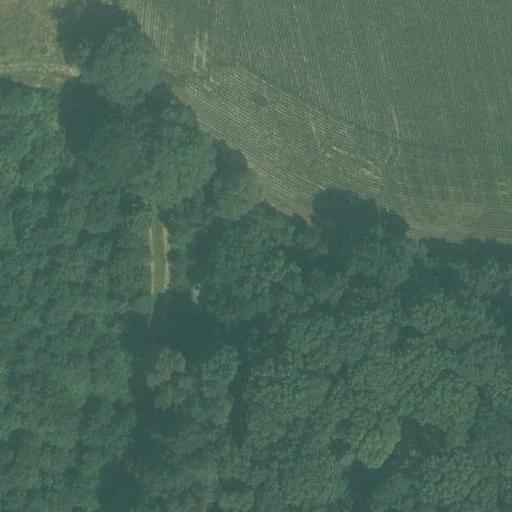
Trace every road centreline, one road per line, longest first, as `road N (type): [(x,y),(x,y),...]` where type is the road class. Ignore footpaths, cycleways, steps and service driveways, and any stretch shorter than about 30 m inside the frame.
road 1 (track): [(113,511),(140,395),(149,254),(141,168),(111,83),(225,172),(314,224),(511,247)]
road 2 (track): [(0,86),(111,83),(127,0)]
